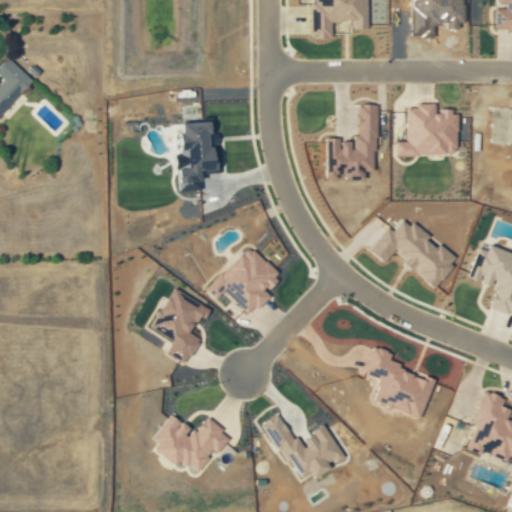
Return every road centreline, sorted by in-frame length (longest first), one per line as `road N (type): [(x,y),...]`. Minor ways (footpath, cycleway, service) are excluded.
road 1 (residential): [(511,360),(373,302),(326,266),(297,222),(263,125),(266,79),(286,71),(511,73)]
road 2 (residential): [(335,272),(239,375)]
